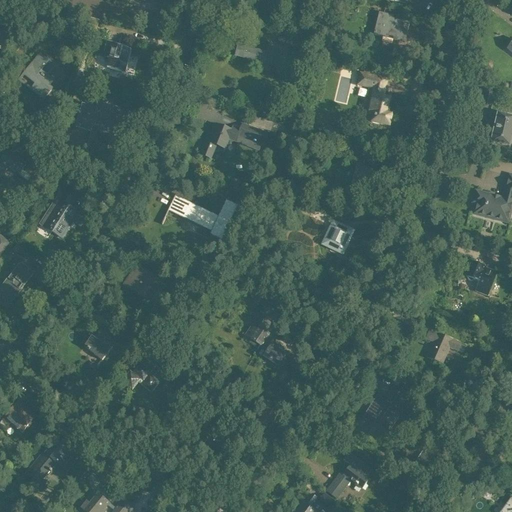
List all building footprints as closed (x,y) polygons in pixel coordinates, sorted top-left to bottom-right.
[(27,8),(26,17),(38,19),(39,10),(34,9),(27,8)] [(374,35),(405,43),(409,23),(387,18),(388,15),(379,13),(374,35)] [(252,28),(256,29),(266,32),(269,21),(254,17),(252,28)] [(91,19),(85,41),(96,44),(98,37),(95,36),(99,21),(91,19)] [(288,36),(291,25),(283,23),(281,34),(288,36)] [(251,39),(240,37),(235,56),(258,62),(257,64),(259,65),(258,68),(270,71),(271,65),(272,66),(272,63),(284,66),(288,49),(270,44),(267,54),(248,49),(251,39)] [(132,50),(119,47),(119,45),(107,41),(104,52),(107,52),(105,57),(110,59),(107,68),(121,72),(123,68),(127,69),(132,50)] [(47,77),(55,66),(40,54),(18,81),(19,81),(24,75),(29,79),(30,79),(37,84),(32,91),(40,97),(38,98),(42,101),(43,100),(44,100),(51,90),(53,88),(50,85),(52,82),(47,77)] [(373,88),(382,90),(384,79),(360,74),(357,85),(372,89),(373,88)] [(372,89),(370,97),(366,114),(373,116),(371,123),(389,127),(392,115),(386,113),(390,99),(383,97),(384,91),(382,90),(373,88),(372,89)] [(99,103),(98,108),(82,103),(75,127),(91,132),(93,128),(98,129),(97,131),(103,132),(107,133),(119,109),(114,108),(99,103)] [(498,114),(495,126),(494,131),(491,142),(509,147),(511,136),(510,136),(511,128),(511,114),(507,114),(506,116),(498,114)] [(210,132),(200,155),(211,159),(217,145),(225,149),(228,141),(236,143),(238,137),(260,146),(265,133),(270,134),(274,123),(260,117),(258,122),(251,119),(248,127),(243,125),(242,125),(240,130),(233,127),(231,131),(217,126),(214,134),(210,132)] [(40,174),(7,151),(0,161),(0,178),(1,179),(8,169),(18,176),(22,171),(31,177),(27,182),(32,185),(40,174)] [(371,193),(373,185),(377,170),(357,165),(351,189),(371,193)] [(476,192),(473,203),(477,204),(476,205),(475,206),(474,210),(475,211),(474,214),(486,217),(486,216),(495,218),(495,219),(506,222),(508,212),(510,212),(511,206),(511,173),(510,173),(503,199),(500,198),(500,199),(491,197),(491,196),(476,192)] [(66,192),(60,202),(54,210),(56,212),(46,228),(61,238),(67,228),(66,227),(70,221),(72,223),(78,213),(69,208),(76,198),(66,192)] [(191,206),(192,204),(175,196),(162,224),(163,225),(169,212),(211,232),(210,235),(222,240),(238,205),(226,200),(218,218),(191,206)] [(343,230),(345,228),(333,222),(323,243),(337,249),(336,251),(343,254),(352,234),(343,230)] [(0,249),(3,252),(10,243),(0,236),(0,249)] [(21,246),(17,243),(13,248),(17,251),(21,246)] [(497,273),(471,263),(466,277),(478,282),(476,287),(477,287),(475,292),(488,297),(497,273)] [(19,265),(7,281),(0,290),(0,298),(8,304),(19,290),(19,291),(22,290),(34,274),(22,265),(19,265)] [(137,265),(123,286),(153,306),(167,286),(137,265)] [(263,340),(268,334),(263,331),(269,322),(255,313),(249,322),(252,324),(244,335),(250,340),(249,342),(257,347),(258,345),(259,346),(260,345),(263,340)] [(102,361),(119,340),(103,327),(94,339),(92,337),(84,347),(102,361)] [(437,335),(436,336),(429,332),(425,340),(433,343),(426,359),(441,366),(448,349),(462,355),(465,349),(451,343),(452,342),(437,335)] [(270,344),(263,340),(260,345),(266,349),(262,356),(269,361),(268,363),(273,367),(275,365),(276,366),(284,354),(280,352),(283,348),(277,345),(275,348),(270,344)] [(145,354),(151,359),(156,353),(150,348),(145,354)] [(160,383),(150,375),(152,372),(141,363),(133,374),(130,371),(122,382),(132,391),(138,383),(151,394),(156,387),(160,390),(165,384),(161,381),(160,383)] [(402,387),(398,393),(409,401),(413,395),(402,387)] [(390,400),(378,392),(358,423),(370,430),(376,422),(378,423),(376,426),(387,434),(403,409),(392,401),(390,405),(388,403),(390,400)] [(466,406),(462,413),(472,420),(474,416),(477,418),(479,414),(473,410),(476,405),(460,395),(457,400),(466,406)] [(18,404),(1,426),(6,430),(11,424),(23,434),(36,418),(18,404)] [(498,412),(511,419),(511,416),(511,409),(502,404),(498,412)] [(216,434),(211,430),(213,427),(208,424),(200,433),(202,435),(194,444),(201,450),(208,442),(219,451),(224,444),(214,436),(216,434)] [(27,476),(37,485),(46,473),(49,476),(58,466),(67,473),(78,459),(58,442),(50,451),(49,450),(27,476)] [(346,464),(339,474),(331,485),(341,493),(350,482),(361,490),(368,481),(365,478),(371,471),(348,454),(342,461),(346,464)] [(126,511),(119,506),(116,509),(99,494),(91,504),(88,501),(82,509),(85,511),(104,511),(105,511),(103,510),(108,505),(114,511),(113,511),(126,511)] [(329,508),(334,501),(324,494),(320,501),(329,508)] [(428,501),(433,506),(439,498),(434,494),(428,501)] [(317,499),(312,495),(305,504),(304,503),(297,511),(315,511),(310,508),(317,499)] [(511,511),(511,500),(509,504),(508,503),(500,511),(511,511)]
